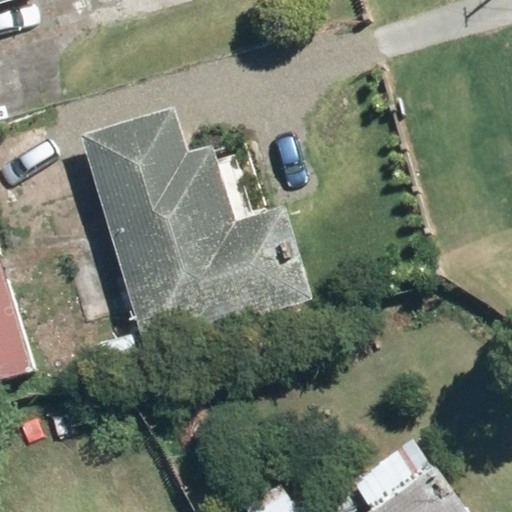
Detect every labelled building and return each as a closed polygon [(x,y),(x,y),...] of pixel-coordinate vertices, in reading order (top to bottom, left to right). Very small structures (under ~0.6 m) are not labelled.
[(0,0),(0,19),(47,6),(44,0),(0,0)] [(30,47),(0,53),(0,114),(44,104),(30,47)] [(240,173),(215,181),(210,162),(181,170),(166,118),(79,143),(142,362),(310,314),(282,216),(255,224),(240,173)] [(0,267),(0,389),(34,379),(0,267)] [(453,511),(428,476),(415,485),(396,459),(349,493),(363,511),(453,511)] [(293,511),(278,491),(248,511),(293,511)]
